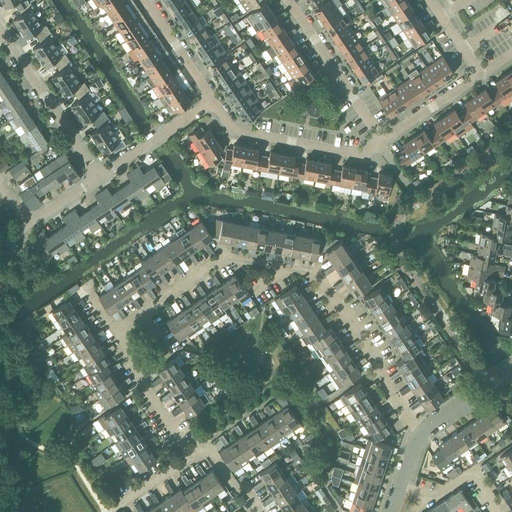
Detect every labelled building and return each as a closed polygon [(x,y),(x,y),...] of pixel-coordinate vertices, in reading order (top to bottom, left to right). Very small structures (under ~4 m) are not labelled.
[(1,0),(5,7),(14,3),(18,10),(30,2),(28,0),(1,0)] [(107,0),(101,4),(102,4),(108,13),(124,2),(123,0),(122,0),(107,0)] [(114,22),(130,11),(125,4),(129,1),(127,0),(123,0),(124,2),(108,13),(114,22)] [(164,0),(167,5),(169,3),(172,8),(184,0),(164,0)] [(184,0),(172,8),(176,14),(174,15),(176,19),(192,8),(196,6),(192,0),(184,0)] [(243,0),(241,2),(247,12),(264,0),(243,0)] [(320,18),(337,7),(332,0),(329,0),(315,10),(320,18)] [(392,14),(408,3),(406,0),(394,0),(386,6),(392,14)] [(30,2),(18,10),(21,14),(13,20),(20,29),(36,18),(30,9),(34,7),(30,2)] [(246,16),(251,24),(272,11),(266,2),(249,14),(250,14),(246,16)] [(374,8),(370,2),(365,6),(369,12),(374,8)] [(408,3),(392,14),(397,21),(414,10),(413,9),(408,3)] [(402,30),(419,18),(415,13),(419,10),(416,6),(413,9),(414,10),(397,21),(402,30)] [(326,26),(342,15),(337,7),(320,18),(326,26)] [(192,8),(176,19),(179,23),(181,22),(184,26),(198,17),(192,8)] [(216,8),(212,11),(217,18),(221,15),(216,8)] [(130,11),(114,22),(120,31),(136,20),(135,18),(130,11)] [(272,11),(251,24),(257,32),(260,30),(277,19),(276,17),(272,11)] [(59,12),(53,17),(57,24),(64,19),(59,12)] [(346,12),(342,15),(326,26),(331,34),(347,23),(352,20),(346,12)] [(282,18),(280,14),(276,17),(277,19),(260,30),(266,38),(282,26),(278,21),(282,18)] [(379,15),(374,19),(377,24),(382,20),(379,15)] [(126,40),(142,29),(137,22),(141,19),(138,16),(135,18),(136,20),(120,31),(126,40)] [(198,17),(184,26),(188,32),(186,33),(188,37),(204,26),(198,17)] [(37,38),(49,30),(46,25),(42,27),(36,18),(20,29),(26,39),(34,33),(37,38)] [(419,18),(402,30),(408,38),(424,26),(423,25),(419,18)] [(430,26),(427,22),(423,25),(424,26),(408,38),(415,48),(426,41),(425,39),(430,35),(426,28),(430,26)] [(347,23),(331,34),(336,42),(353,31),(347,23)] [(204,26),(188,37),(191,41),(193,40),(197,44),(210,35),(204,26)] [(282,26),(266,38),(271,46),(288,35),(287,33),(282,26)] [(142,29),(126,40),(132,49),(133,48),(148,38),(147,37),(142,29)] [(49,30),(37,38),(41,43),(33,48),(39,58),(52,48),(56,46),(50,38),(53,35),(49,30)] [(293,34),(290,30),(287,33),(288,35),(271,46),(277,54),(283,49),(284,48),(293,42),(289,37),(293,34)] [(353,31),(336,42),(342,50),(346,47),(358,39),(353,31)] [(388,31),(384,34),(387,40),(392,37),(388,31)] [(153,38),(151,34),(147,37),(148,38),(133,48),(132,49),(127,52),(134,61),(138,58),(154,47),(149,40),(153,38)] [(210,35),(197,44),(200,50),(198,51),(201,55),(210,49),(211,48),(217,44),(216,44),(210,35)] [(76,41),(73,36),(68,39),(71,44),(76,41)] [(249,37),(245,40),(250,48),(255,45),(249,37)] [(364,47),(358,39),(346,47),(342,50),(347,58),(364,47)] [(216,44),(217,44),(211,48),(210,49),(201,55),(203,59),(206,57),(209,63),(226,52),(219,42),(216,44)] [(298,48),(293,42),(284,48),(283,49),(277,54),(282,62),(299,50),(298,48)] [(57,67),(69,59),(65,53),(62,56),(56,46),(52,48),(39,58),(45,67),(53,62),(57,67)] [(287,70),(304,58),(300,52),(304,50),(303,48),(301,46),(298,48),(299,50),(282,62),(287,70)] [(138,58),(144,67),(160,56),(159,55),(154,47),(138,58)] [(353,66),(369,55),(364,47),(347,58),(353,66)] [(165,55),(163,52),(159,55),(160,56),(144,67),(150,76),(166,65),(161,58),(165,55)] [(251,52),(248,54),(254,63),(257,61),(251,52)] [(358,74),(374,63),(369,55),(353,66),(358,74)] [(212,72),(215,77),(231,66),(224,56),(211,65),(214,71),(212,72)] [(435,62),(446,78),(454,73),(443,57),(440,59),(435,62)] [(304,58),(287,70),(293,78),(309,67),(308,65),(304,58)] [(58,86),(75,75),(69,66),(72,64),(69,59),(57,67),(60,72),(52,77),(58,86)] [(314,66),(312,62),(308,65),(309,67),(293,78),(288,81),(293,89),(315,75),(310,68),(314,66)] [(446,78),(435,62),(427,67),(438,84),(440,83),(446,78)] [(223,84),(240,73),(234,63),(231,66),(215,77),(218,80),(220,79),(223,84)] [(374,63),(358,74),(364,83),(380,72),(374,63)] [(95,69),(91,65),(85,69),(89,74),(95,69)] [(166,65),(150,76),(146,79),(152,88),(172,74),(171,72),(166,65)] [(419,72),(430,89),(438,84),(427,67),(419,72)] [(419,72),(417,68),(408,74),(411,78),(412,78),(423,94),(430,89),(419,72)] [(177,73),(175,70),(171,72),(172,74),(152,88),(158,97),(178,83),(173,76),(177,73)] [(240,73),(223,84),(227,89),(224,90),(227,94),(246,82),(240,73)] [(511,83),(506,74),(495,81),(498,86),(494,89),(502,101),(501,101),(504,105),(511,100),(511,83)] [(7,75),(4,77),(0,79),(0,92),(4,99),(5,100),(15,93),(14,93),(8,83),(11,81),(7,75)] [(76,96),(88,87),(84,82),(81,84),(75,75),(58,86),(64,96),(72,90),(76,96)] [(403,83),(414,100),(423,94),(412,78),(411,78),(403,83)] [(99,80),(94,83),(99,89),(104,86),(99,80)] [(272,90),(275,88),(270,81),(267,83),(272,90)] [(235,102),(252,91),(246,82),(227,94),(230,98),(232,97),(235,102)] [(158,97),(164,105),(184,92),(183,90),(178,83),(158,97)] [(395,89),(406,105),(414,100),(403,83),(395,89)] [(77,115),(94,104),(88,95),(91,92),(88,87),(76,96),(79,100),(71,105),(77,115)] [(189,91),(187,88),(183,90),(184,92),(164,105),(171,115),(174,112),(174,113),(191,102),(185,94),(189,91)] [(475,95),(486,111),(501,101),(502,101),(494,89),(488,93),(485,88),(475,95)] [(406,105),(395,89),(387,94),(399,110),(406,105)] [(0,107),(3,113),(8,120),(15,115),(15,116),(25,109),(19,99),(22,97),(18,90),(14,93),(15,93),(5,100),(4,99),(0,102),(0,107)] [(239,112),(258,100),(252,91),(235,102),(239,107),(236,108),(239,112)] [(399,110),(387,94),(379,99),(390,116),(399,110)] [(463,110),(471,122),(486,111),(475,95),(464,102),(467,107),(463,110)] [(258,100),(239,112),(242,116),(244,115),(248,120),(264,109),(258,100)] [(95,124),(107,116),(103,110),(100,113),(94,104),(77,115),(84,124),(92,119),(95,124)] [(28,106),(25,109),(15,116),(15,115),(8,120),(14,129),(21,124),(26,131),(26,132),(36,125),(29,115),(33,113),(28,106)] [(471,122),(463,110),(458,113),(454,109),(444,115),(455,132),(458,136),(473,126),(471,122)] [(440,142),(455,132),(444,115),(434,123),(437,127),(432,130),(440,142)] [(97,143),(113,132),(107,123),(110,121),(107,116),(95,124),(98,129),(90,134),(97,143)] [(39,122),(36,125),(26,132),(26,131),(19,136),(30,153),(47,141),(40,131),(44,129),(39,122)] [(200,151),(216,139),(209,129),(204,132),(201,127),(189,135),(200,151)] [(440,142),(432,130),(427,134),(424,129),(414,136),(425,153),(440,142)] [(113,132),(97,143),(103,153),(111,147),(114,152),(126,144),(123,139),(119,141),(113,132)] [(425,153),(414,136),(403,143),(406,148),(396,155),(404,167),(425,153)] [(216,139),(200,151),(210,166),(222,158),(218,153),(223,150),(216,139)] [(39,150),(41,153),(49,148),(47,144),(39,150)] [(243,166),(247,147),(234,144),(233,150),(227,148),(223,169),(229,171),(230,164),(243,166)] [(247,147),(243,166),(261,170),(264,156),(258,154),(259,149),(247,147)] [(41,153),(39,150),(30,156),(32,159),(41,153)] [(264,156),(261,170),(279,173),(283,154),(270,151),(269,157),(264,156)] [(64,153),(55,159),(48,164),(53,171),(52,171),(59,181),(60,181),(69,174),(71,178),(78,174),(75,170),(76,170),(64,153)] [(297,177),(300,163),(294,162),(295,156),(283,154),(279,173),(297,177)] [(315,180),(319,161),(306,158),(305,164),(300,163),(297,177),(315,180)] [(5,160),(0,163),(0,171),(1,173),(9,167),(5,160)] [(13,167),(9,170),(14,178),(28,169),(23,161),(13,167)] [(319,161),(315,180),(333,184),(336,170),(330,169),(331,163),(319,161)] [(62,184),(60,181),(59,181),(52,171),(53,171),(48,164),(39,170),(44,177),(37,182),(36,182),(43,192),(44,192),(53,185),(55,188),(62,184)] [(352,188),(355,168),(343,165),(341,171),(336,170),(333,184),(332,190),(350,194),(351,187),(352,188)] [(133,170),(145,187),(151,182),(156,189),(165,183),(154,166),(143,173),(139,166),(133,170)] [(370,191),(372,177),(366,176),(367,170),(355,168),(352,188),(370,191)] [(145,187),(133,170),(127,174),(131,181),(122,187),(129,197),(136,193),(140,200),(149,194),(144,187),(145,187)] [(372,177),(370,191),(388,195),(392,175),(379,172),(378,178),(372,177)] [(37,182),(32,175),(23,181),(24,181),(19,184),(23,191),(20,193),(27,203),(37,196),(39,199),(46,195),(44,192),(43,192),(36,182),(37,182)] [(419,181),(413,185),(417,192),(424,188),(419,181)] [(129,197),(122,187),(112,194),(107,187),(101,191),(113,208),(120,203),(124,210),(133,204),(129,197)] [(113,208),(101,191),(95,196),(99,203),(90,209),(97,219),(104,214),(108,221),(117,215),(113,208)] [(396,197),(399,203),(407,198),(402,191),(396,194),(396,197)] [(69,213),(81,230),(88,225),(92,232),(101,226),(96,219),(97,219),(90,209),(79,216),(75,209),(69,213)] [(81,230),(69,213),(63,217),(67,224),(58,230),(65,240),(72,236),(76,243),(85,237),(81,230)] [(493,224),(511,227),(511,216),(505,216),(505,215),(495,213),(493,224)] [(208,231),(213,238),(218,239),(218,240),(228,242),(232,222),(216,219),(214,230),(211,230),(208,231)] [(213,238),(208,231),(201,221),(194,226),(205,243),(206,242),(212,238),(213,238)] [(233,249),(237,250),(239,244),(236,243),(240,224),(232,222),(228,242),(234,243),(233,248),(233,249)] [(245,245),(249,225),(240,224),(236,243),(239,244),(245,245)] [(511,227),(493,224),(491,235),(499,236),(498,238),(508,239),(509,233),(511,233),(511,227)] [(249,225),(245,245),(252,246),(251,252),(255,253),(256,248),(256,247),(254,247),(258,227),(249,225)] [(206,249),(210,247),(206,242),(205,243),(194,226),(186,231),(197,248),(203,244),(206,248),(206,249)] [(186,231),(184,227),(176,232),(179,236),(190,253),(192,252),(197,248),(186,231)] [(263,249),(267,229),(258,227),(254,247),(256,247),(262,248),(263,249)] [(267,229),(263,249),(270,250),(269,256),(273,256),(274,251),(272,250),(276,231),(267,229)] [(43,230),(36,235),(40,240),(37,242),(40,256),(42,259),(49,254),(48,252),(56,246),(60,253),(69,247),(58,230),(48,237),(43,230)] [(281,252),(284,232),(276,231),(272,250),(274,251),(281,252)] [(287,259),(291,260),(292,254),(290,254),(293,234),(284,232),(281,252),(288,253),(287,259)] [(479,243),(511,250),(511,244),(498,242),(498,238),(499,236),(491,235),(481,233),(479,243)] [(298,256),(302,236),(293,234),(290,254),(292,254),(298,256)] [(191,259),(195,257),(192,252),(190,253),(179,236),(171,241),(182,258),(188,254),(191,259)] [(302,236),(298,256),(305,257),(304,263),(308,263),(310,258),(307,257),(311,238),(302,236)] [(319,249),(319,245),(320,242),(320,241),(321,240),(311,238),(307,257),(310,258),(317,259),(318,252),(319,249)] [(325,251),(330,258),(346,247),(341,239),(340,240),(335,239),(329,243),(320,241),(320,242),(319,245),(319,249),(325,251)] [(182,258),(171,241),(164,246),(175,263),(177,262),(182,258)] [(511,254),(511,250),(479,243),(477,254),(477,255),(490,257),(494,258),(496,253),(511,256),(511,254)] [(176,269),(180,267),(177,262),(175,263),(164,246),(156,252),(167,268),(173,264),(176,269)] [(346,247),(330,258),(334,264),(329,267),(332,271),(336,268),(335,266),(352,255),(347,248),(346,247)] [(167,268),(156,252),(149,257),(160,273),(162,272),(167,268)] [(470,264),(495,269),(496,265),(489,263),(490,257),(477,255),(477,254),(472,253),(470,264)] [(74,255),(67,259),(70,264),(77,259),(74,255)] [(340,273),(357,262),(352,255),(335,266),(336,268),(340,273)] [(161,279),(165,277),(162,272),(160,273),(149,257),(141,262),(144,266),(153,278),(158,274),(161,279)] [(357,262),(340,273),(344,279),(339,282),(342,286),(346,283),(345,281),(362,270),(357,262)] [(495,269),(470,264),(468,275),(477,277),(478,277),(486,278),(486,277),(487,272),(494,274),(495,269)] [(155,282),(153,278),(144,266),(136,271),(148,287),(149,286),(155,282)] [(350,288),(367,277),(362,270),(345,281),(346,283),(350,288)] [(149,294),(153,291),(149,286),(148,287),(136,271),(129,276),(140,292),(146,289),(149,294)] [(140,292),(129,276),(122,281),(133,297),(134,296),(140,292)] [(235,276),(228,280),(239,297),(242,302),(250,296),(242,284),(241,285),(235,276)] [(367,277),(350,288),(355,296),(372,285),(367,277)] [(475,288),(485,289),(503,293),(503,292),(510,294),(511,288),(494,285),(496,279),(486,277),(486,278),(478,277),(477,277),(475,288)] [(218,280),(214,282),(218,287),(220,286),(231,302),(239,297),(228,280),(221,285),(218,280)] [(110,282),(104,286),(107,291),(118,307),(119,306),(125,302),(114,286),(111,281),(110,282)] [(134,304),(138,301),(134,296),(133,297),(122,281),(114,286),(125,302),(131,299),(134,304)] [(296,285),(279,296),(274,300),(280,308),(301,293),(300,291),(296,285)] [(212,291),(224,307),(231,302),(220,286),(218,287),(212,291)] [(369,306),(385,295),(380,287),(364,298),(369,306)] [(307,291),(305,288),(300,291),(301,293),(280,308),(285,315),(290,312),(307,301),(302,295),(307,291)] [(483,300),(493,302),(508,305),(508,304),(509,299),(502,298),(503,293),(485,289),(483,300)] [(203,290),(200,292),(203,297),(205,296),(216,312),(220,317),(227,312),(224,307),(212,291),(206,295),(203,290)] [(119,313),(123,311),(119,306),(118,307),(107,291),(99,296),(110,313),(116,309),(119,313)] [(385,295),(369,306),(374,313),(390,302),(385,295)] [(216,312),(205,296),(203,297),(197,301),(208,317),(212,322),(220,317),(216,312)] [(69,300),(52,311),(58,319),(74,308),(73,306),(69,300)] [(188,300),(185,302),(188,307),(190,306),(201,322),(208,317),(197,301),(191,305),(188,300)] [(307,301),(290,312),(295,319),(311,308),(310,306),(307,301)] [(390,302),(374,313),(379,321),(395,309),(390,302)] [(491,313),(500,314),(511,316),(511,311),(509,311),(511,304),(508,304),(508,305),(493,302),(491,313)] [(80,306),(78,303),(73,306),(74,308),(58,319),(63,326),(79,315),(75,309),(80,306)] [(317,306),(315,303),(310,306),(311,308),(295,319),(300,327),(317,316),(313,310),(317,306)] [(196,331),(204,326),(201,322),(190,306),(188,307),(183,311),(194,327),(196,331)] [(260,312),(256,306),(248,312),(251,317),(260,312)] [(395,309),(379,321),(384,328),(400,317),(395,309)] [(173,310),(170,312),(173,317),(175,316),(186,333),(189,337),(196,331),(194,327),(183,311),(177,315),(173,310)] [(511,316),(500,314),(498,325),(511,327),(511,316)] [(79,315),(63,326),(67,334),(68,334),(84,323),(83,321),(79,315)] [(180,340),(187,335),(186,333),(175,316),(173,317),(167,321),(180,340)] [(317,316),(300,327),(305,334),(321,323),(320,321),(317,316)] [(400,317),(384,328),(389,336),(405,325),(400,317)] [(90,321),(88,318),(83,321),(84,323),(68,334),(67,334),(62,338),(67,346),(89,331),(85,324),(90,321)] [(327,321),(325,318),(320,321),(321,323),(305,334),(301,337),(306,344),(310,342),(314,339),(327,331),(326,330),(323,325),(327,321)] [(405,325),(389,336),(394,343),(410,332),(405,325)] [(288,335),(283,327),(278,331),(282,338),(288,335)] [(330,327),(326,330),(327,331),(314,339),(310,342),(315,349),(336,335),(334,333),(330,327)] [(342,333),(340,330),(334,333),(336,335),(315,349),(320,357),(341,343),(337,337),(342,333)] [(89,331),(67,346),(72,353),(94,338),(93,336),(89,331)] [(100,336),(98,332),(93,336),(94,338),(72,353),(77,360),(83,357),(99,346),(95,339),(100,336)] [(410,332),(394,343),(399,350),(415,339),(410,332)] [(415,339),(399,350),(404,358),(413,352),(413,353),(421,347),(415,339)] [(299,349),(294,342),(288,346),(293,353),(299,349)] [(341,343),(320,357),(325,364),(329,361),(329,362),(346,350),(345,348),(341,343)] [(352,348),(350,345),(345,348),(346,350),(329,362),(334,369),(351,358),(347,352),(352,348)] [(99,346),(83,357),(88,364),(104,353),(103,351),(99,346)] [(395,373),(397,376),(402,373),(401,371),(422,357),(419,353),(423,350),(421,347),(413,353),(413,352),(404,358),(396,363),(400,370),(395,373)] [(110,351),(108,348),(103,351),(104,353),(88,364),(83,367),(87,374),(88,374),(93,371),(105,363),(109,360),(105,354),(110,351)] [(406,379),(422,368),(422,367),(426,364),(422,357),(401,371),(402,373),(406,379)] [(157,379),(159,382),(164,379),(163,377),(179,366),(174,358),(157,369),(161,376),(157,379)] [(351,358),(329,372),(334,380),(335,379),(339,376),(356,365),(355,363),(351,358)] [(362,363),(360,360),(355,363),(356,365),(339,376),(335,379),(340,387),(361,373),(357,367),(362,363)] [(105,363),(93,371),(88,374),(94,382),(111,371),(109,369),(105,363)] [(116,369),(114,365),(109,369),(111,371),(94,382),(99,390),(115,378),(111,372),(116,369)] [(168,385),(184,374),(179,366),(163,377),(164,379),(168,385)] [(422,368),(406,379),(410,385),(405,388),(407,391),(412,388),(411,386),(428,375),(422,368)] [(167,394),(169,397),(174,394),(173,392),(189,381),(193,378),(188,371),(184,374),(168,385),(172,391),(167,394)] [(416,394),(433,383),(428,375),(411,386),(412,388),(416,394)] [(115,378),(99,390),(104,397),(121,386),(119,384),(115,378)] [(126,384),(124,380),(119,384),(121,386),(104,397),(109,404),(125,393),(121,387),(126,384)] [(178,400),(194,388),(189,381),(173,392),(174,394),(178,400)] [(365,389),(361,383),(340,396),(345,405),(366,391),(365,389)] [(433,383),(416,394),(420,399),(415,403),(417,406),(422,403),(421,401),(438,390),(433,383)] [(372,389),(370,385),(365,389),(366,391),(345,405),(350,412),(371,398),(367,392),(372,389)] [(194,388),(178,400),(182,405),(177,409),(179,412),(184,409),(183,407),(199,396),(194,388)] [(443,398),(438,390),(421,401),(422,403),(426,409),(443,398)] [(199,396),(183,407),(184,409),(188,415),(210,401),(204,393),(199,396)] [(279,411),(293,431),(301,425),(288,406),(289,405),(282,394),(277,398),(283,408),(279,411)] [(371,398),(350,412),(355,420),(359,417),(376,406),(375,404),(371,398)] [(382,404),(380,400),(375,404),(376,406),(359,417),(355,420),(360,427),(365,424),(381,413),(377,407),(382,404)] [(82,410),(77,404),(69,410),(74,416),(82,410)] [(121,406),(106,416),(105,414),(99,418),(105,428),(126,414),(125,412),(121,406)] [(326,417),(331,413),(326,406),(321,410),(326,417)] [(486,412),(495,427),(505,420),(495,406),(486,412)] [(132,412),(129,409),(125,412),(126,414),(105,428),(110,435),(114,433),(131,422),(127,416),(132,412)] [(271,410),(267,412),(270,417),(272,415),(286,435),(293,431),(279,411),(274,414),(271,410)] [(495,427),(486,412),(476,419),(486,433),(495,427)] [(381,413),(365,424),(370,432),(386,420),(385,419),(381,413)] [(265,421),(279,441),(286,436),(286,435),(272,415),(270,417),(265,421)] [(392,419),(390,415),(385,419),(386,420),(370,432),(375,439),(391,428),(387,422),(392,419)] [(467,425),(476,440),(486,433),(476,419),(467,425)] [(279,441),(265,421),(259,424),(256,420),(252,422),(256,427),(257,425),(271,446),(279,441)] [(131,422),(114,433),(117,438),(119,440),(136,429),(135,427),(131,422)] [(142,427),(139,424),(135,427),(136,429),(119,440),(115,443),(120,450),(141,437),(137,431),(142,427)] [(250,431),(264,451),(271,446),(257,425),(256,427),(250,431)] [(476,440),(467,425),(457,432),(467,446),(476,440)] [(340,437),(343,438),(349,434),(344,427),(337,431),(340,437)] [(264,451),(250,431),(244,434),(241,430),(237,432),(241,437),(242,436),(253,452),(256,456),(264,451)] [(448,438),(458,453),(467,446),(457,432),(448,438)] [(305,443),(312,438),(309,434),(302,439),(305,443)] [(235,441),(246,457),(253,452),(242,436),(241,437),(235,441)] [(141,437),(120,450),(125,458),(146,444),(145,442),(141,437)] [(438,444),(441,449),(442,448),(448,459),(449,458),(458,453),(448,438),(438,444)] [(152,442),(150,439),(145,442),(146,444),(125,458),(130,465),(134,462),(135,463),(151,451),(147,445),(152,442)] [(226,439),(223,442),(226,447),(228,445),(239,462),(241,466),(249,461),(246,457),(235,441),(230,444),(226,439)] [(365,448),(388,455),(391,446),(368,439),(365,448)] [(220,451),(234,472),(241,466),(239,462),(228,445),(226,447),(220,451)] [(506,465),(511,461),(511,446),(500,455),(506,465)] [(362,456),(385,464),(388,455),(365,448),(362,456)] [(451,462),(449,458),(448,459),(442,448),(441,449),(432,455),(441,469),(451,462)] [(300,457),(295,449),(289,453),(294,461),(300,457)] [(151,451),(135,463),(140,470),(156,459),(157,461),(162,457),(160,454),(155,457),(151,451)] [(385,464),(362,456),(360,465),(382,472),(385,464)] [(258,483),(261,486),(266,483),(265,482),(281,471),(276,462),(259,473),(263,479),(258,483)] [(382,472),(360,465),(357,473),(380,481),(382,472)] [(331,474),(340,477),(343,469),(334,466),(331,474)] [(458,472),(455,468),(447,473),(451,479),(459,474),(458,472)] [(203,470),(200,472),(203,477),(204,476),(215,492),(223,487),(212,470),(206,474),(203,470)] [(270,489),(286,478),(281,471),(265,482),(266,483),(270,489)] [(380,481),(357,473),(354,482),(358,483),(377,489),(380,481)] [(340,477),(331,474),(331,477),(332,484),(337,486),(340,477)] [(204,476),(203,477),(197,481),(208,497),(215,492),(204,476)] [(286,478),(270,489),(273,494),(268,498),(271,501),(276,498),(275,496),(291,485),(286,478)] [(188,480),(185,482),(188,487),(189,486),(203,506),(211,501),(208,497),(197,481),(191,484),(188,480)] [(355,491),(374,498),(377,489),(358,483),(355,491)] [(280,504),(296,493),(291,485),(275,496),(276,498),(280,504)] [(196,511),(203,506),(189,486),(188,487),(182,490),(182,491),(192,505),(191,505),(195,510),(196,511)] [(172,488),(168,490),(171,495),(173,494),(185,511),(192,511),(195,510),(191,505),(192,505),(182,491),(182,490),(181,488),(175,492),(172,488)] [(321,497),(325,495),(320,488),(317,490),(321,497)] [(460,489),(444,500),(451,510),(460,504),(464,511),(471,511),(474,510),(460,489)] [(352,500),(371,506),(374,498),(355,491),(352,500)] [(279,511),(285,511),(301,500),(296,493),(280,504),(283,509),(279,511)] [(185,511),(173,494),(171,495),(165,499),(174,511),(185,511)] [(157,498),(153,500),(156,505),(158,504),(163,511),(174,511),(165,499),(160,502),(157,498)] [(299,511),(306,508),(301,500),(285,511),(299,511)] [(369,511),(371,506),(352,500),(349,509),(357,511),(369,511)] [(452,511),(451,510),(444,500),(428,511),(429,511),(452,511)]
